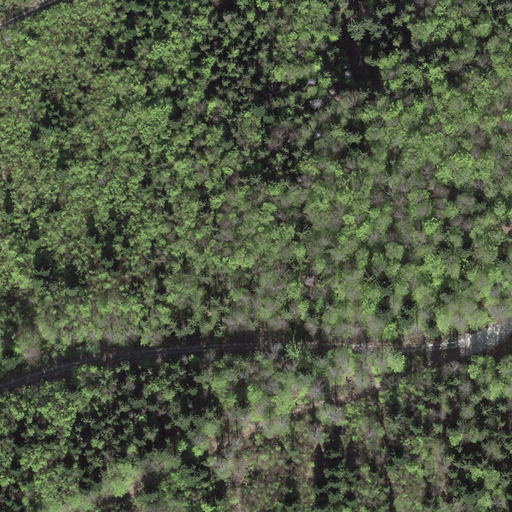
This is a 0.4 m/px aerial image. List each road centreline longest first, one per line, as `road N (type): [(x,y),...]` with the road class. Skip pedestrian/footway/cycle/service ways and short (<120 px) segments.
road 1 (track): [(489,333),(411,349),(175,348),(0,387)]
road 2 (track): [(489,333),(480,347),(269,420),(81,511)]
